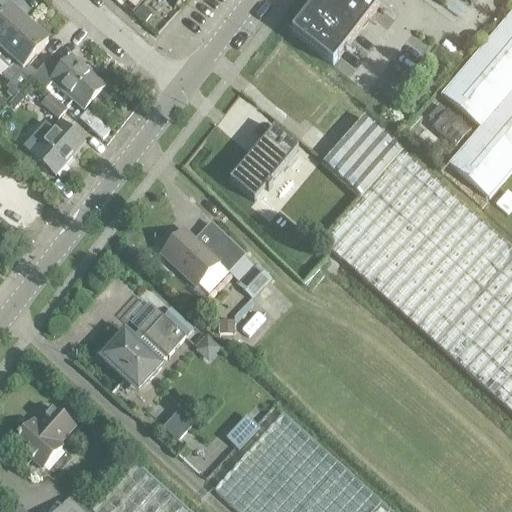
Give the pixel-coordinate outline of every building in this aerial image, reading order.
[(366,0),(319,0),(291,34),(333,67),(365,26),(378,9),(366,0)] [(0,58),(29,26),(10,9),(0,20),(0,58)] [(480,130),(449,167),(489,201),(511,173),(511,12),(441,97),(480,130)] [(49,43),(29,26),(0,58),(0,65),(7,72),(2,77),(11,85),(7,89),(10,93),(8,95),(14,101),(20,93),(33,80),(37,75),(27,67),(49,43)] [(51,59),(37,75),(33,80),(46,91),(53,83),(83,110),(101,89),(81,70),(83,68),(74,60),(64,71),(51,59)] [(68,111),(50,95),(40,106),(58,122),(68,111)] [(455,148),(469,133),(447,114),(440,108),(429,120),(437,126),(434,129),(455,148)] [(511,253),(402,155),(364,121),(323,166),(362,200),(321,245),(334,257),(511,416),(511,253)] [(54,179),(84,146),(61,126),(52,136),(42,126),(33,136),(43,145),(31,158),(54,179)] [(298,152),(274,131),(230,183),(255,204),(266,190),(269,192),(272,188),(270,186),(298,152)] [(507,216),(511,211),(511,197),(507,194),(496,207),(507,216)] [(228,275),(245,257),(227,240),(211,257),(184,232),(162,256),(196,288),(218,265),(228,275)] [(257,265),(240,283),(254,297),(272,279),(257,265)] [(244,335),(262,317),(249,304),(231,322),(244,335)] [(168,359),(186,340),(163,319),(145,338),(144,337),(143,338),(144,339),(137,347),(125,336),(119,342),(116,342),(113,343),(110,345),(108,348),(107,352),(108,355),(102,361),(126,383),(130,385),(134,387),(142,386),(146,385),(150,382),(161,370),(159,369),(167,360),(168,362),(169,361),(168,359)] [(207,337),(197,352),(212,361),(222,346),(207,337)] [(52,409),(36,426),(33,424),(20,438),(19,437),(16,440),(17,441),(13,446),(42,471),(62,449),(59,447),(74,430),(52,409)] [(229,438),(241,449),(261,426),(249,415),(229,438)] [(389,511),(284,416),(215,493),(235,511),(389,511)] [(178,423),(169,434),(180,443),(189,433),(178,423)] [(265,427),(241,451),(246,455),(269,431),(265,427)] [(185,511),(135,467),(94,511),(87,511),(72,498),(59,511),(185,511)]
